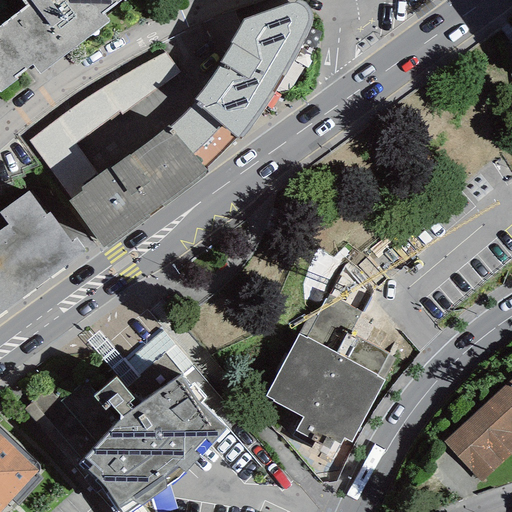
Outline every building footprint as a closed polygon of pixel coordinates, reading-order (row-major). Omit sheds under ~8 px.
[(23,0),(0,18),(0,84),(18,71),(16,69),(32,57),(39,66),(109,13),(103,6),(110,0),(23,0)] [(223,64),(195,101),(171,126),(204,171),(238,138),(271,98),(299,51),(313,21),(312,13),(308,6),(302,1),(298,0),(295,0),(294,3),(291,4),(279,6),(243,20),(230,43),(232,45),(220,63),(223,64)] [(103,86),(57,119),(75,143),(118,110),(121,114),(179,71),(165,52),(103,86)] [(69,197),(97,176),(75,143),(57,119),(29,140),(69,197)] [(104,249),(206,173),(204,171),(171,126),(169,123),(97,176),(69,197),(71,199),(67,201),(104,249)] [(0,312),(85,251),(75,238),(71,241),(50,213),(46,215),(28,191),(0,211),(0,214),(7,224),(0,229),(0,312)] [(310,313),(298,334),(266,396),(273,400),(273,401),(303,417),(296,430),(336,452),(343,438),(351,442),(384,381),(375,376),(377,373),(336,352),(346,334),(349,336),(360,312),(329,295),(318,316),(310,313)] [(115,378),(93,396),(105,411),(111,405),(123,417),(83,457),(93,466),(88,469),(105,484),(118,505),(111,509),(113,511),(145,511),(140,505),(185,474),(226,430),(198,404),(181,377),(131,409),(127,404),(133,400),(115,378)] [(511,378),(443,442),(481,482),(511,453),(511,433),(511,432),(511,378)] [(49,390),(24,410),(44,435),(69,415),(49,390)] [(0,511),(11,499),(18,506),(43,479),(36,473),(38,470),(0,435),(0,511)]
